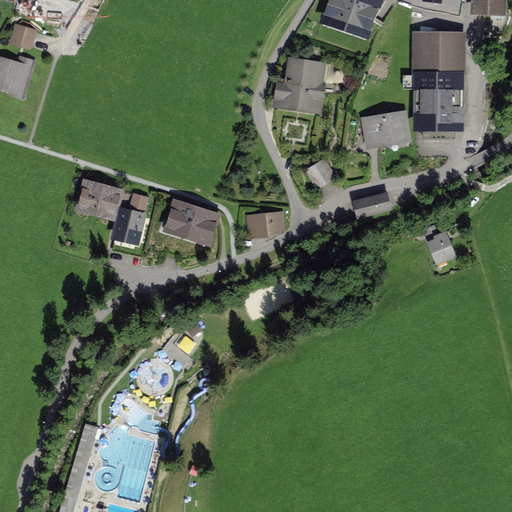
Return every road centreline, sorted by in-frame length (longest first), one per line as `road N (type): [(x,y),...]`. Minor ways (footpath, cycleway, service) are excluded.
road 1 (residential): [(20,511),(67,366),(95,319),(118,299),(235,263),(301,228)]
road 2 (residential): [(301,228),(254,109),(310,0)]
road 3 (residential): [(301,228),(371,189),(461,167)]
road 4 (residential): [(461,167),(474,76),(472,0)]
